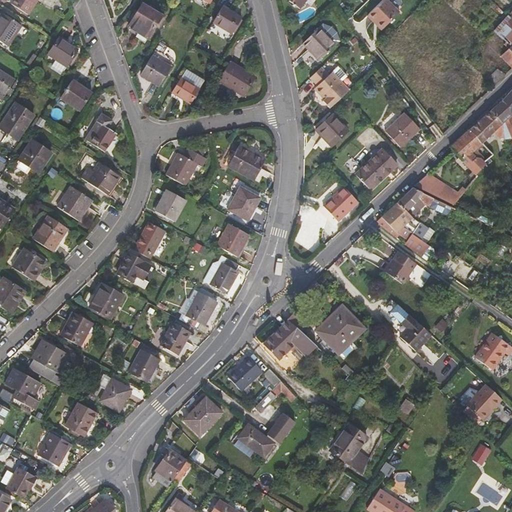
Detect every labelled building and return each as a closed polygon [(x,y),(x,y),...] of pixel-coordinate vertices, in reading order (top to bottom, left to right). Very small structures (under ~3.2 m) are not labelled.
[(28,15),(37,0),(11,0),(10,3),(11,4),(16,7),(28,15)] [(289,0),(289,1),(300,9),(306,2),(307,0),(289,0)] [(381,30),(399,12),(387,0),(382,0),(367,15),(381,30)] [(495,3),(490,8),(506,23),(511,18),(508,15),(495,3)] [(148,38),(162,16),(142,4),(128,27),(148,38)] [(232,34),(242,18),(222,6),(213,23),(232,34)] [(21,25),(2,13),(0,16),(0,41),(7,47),(16,34),(21,25)] [(511,18),(506,23),(498,32),(511,46),(508,48),(511,52),(511,18)] [(319,60),(339,41),(336,32),(331,27),(323,24),(302,43),(319,60)] [(22,39),(29,30),(21,25),(16,34),(22,39)] [(67,66),(78,49),(59,37),(48,54),(67,66)] [(511,52),(508,48),(501,55),(511,66),(511,52)] [(159,87),(172,67),(152,55),(140,75),(159,87)] [(255,79),(239,70),(240,68),(230,61),(218,81),(244,97),(255,79)] [(338,67),(329,74),(322,66),(311,77),(319,85),(317,86),(317,90),(321,94),(324,94),(327,97),(324,100),(331,108),(343,96),(350,89),(343,82),(348,78),(338,67)] [(0,92),(5,96),(15,79),(0,69),(0,92)] [(494,87),(506,75),(498,69),(486,80),(494,87)] [(186,70),(181,78),(199,89),(204,81),(186,70)] [(190,104),(199,89),(181,78),(172,93),(190,104)] [(80,111),(92,94),(72,80),(61,97),(80,111)] [(511,89),(503,100),(491,111),(503,124),(511,115),(511,89)] [(21,136),(34,115),(15,102),(0,125),(0,128),(8,134),(11,129),(21,136)] [(503,124),(491,111),(469,129),(482,143),(494,132),(500,138),(501,138),(503,146),(506,146),(504,139),(503,124)] [(101,113),(85,139),(104,152),(116,134),(108,128),(113,121),(101,113)] [(420,129),(404,113),(385,131),(401,148),(420,129)] [(331,147),(349,130),(333,114),(315,130),(331,147)] [(511,115),(503,124),(504,139),(511,138),(511,115)] [(21,136),(11,129),(8,134),(18,140),(21,136)] [(482,143),(469,129),(450,147),(463,162),(476,175),(487,164),(474,151),(482,143)] [(38,173),(51,153),(32,140),(15,165),(26,172),(29,167),(38,173)] [(254,180),(265,159),(257,155),(257,156),(246,150),(246,149),(239,145),(227,166),(254,180)] [(185,185),(197,164),(201,166),(206,158),(188,148),(184,156),(178,153),(166,175),(185,185)] [(398,165),(382,149),(355,174),(370,190),(398,165)] [(106,195),(119,176),(99,163),(94,171),(89,169),(82,179),(87,182),(106,195)] [(460,197),(426,174),(414,186),(454,205),(460,197)] [(78,221),(92,200),(71,186),(57,207),(78,221)] [(248,220),(260,198),(240,187),(228,209),(248,220)] [(358,202),(344,187),(323,206),(338,221),(358,202)] [(422,193),(412,187),(376,222),(396,238),(399,234),(408,241),(405,245),(422,257),(429,247),(420,241),(431,230),(413,219),(406,212),(415,203),(417,200),(430,207),(434,198),(422,193)] [(174,221),(186,200),(166,189),(154,211),(174,221)] [(0,228),(2,229),(15,210),(0,199),(0,228)] [(68,229),(48,216),(33,239),(52,252),(68,229)] [(150,258),(165,230),(149,222),(137,244),(138,245),(135,250),(150,258)] [(236,257),(248,235),(229,224),(217,246),(236,257)] [(34,281),(46,262),(24,248),(12,267),(34,281)] [(407,276),(416,263),(398,251),(393,259),(394,260),(391,264),(384,259),(378,267),(402,284),(407,282),(410,277),(407,276)] [(142,278),(150,265),(127,253),(117,273),(132,281),(136,275),(142,278)] [(226,294),(238,272),(235,270),(238,264),(226,258),(223,263),(222,262),(210,285),(226,294)] [(210,285),(222,262),(219,261),(213,263),(203,281),(210,285)] [(136,275),(132,281),(144,287),(147,281),(142,278),(136,275)] [(17,305),(26,291),(4,277),(0,282),(0,306),(7,311),(12,303),(17,305)] [(110,318),(123,295),(102,284),(90,307),(110,318)] [(194,290),(189,300),(193,303),(199,293),(194,290)] [(204,325),(216,302),(199,293),(193,303),(187,315),(204,325)] [(11,314),(17,305),(12,303),(7,311),(11,314)] [(431,335),(397,304),(390,313),(407,328),(399,337),(416,352),(431,335)] [(364,329),(342,305),(316,330),(345,360),(347,360),(354,353),(354,350),(349,344),(364,329)] [(308,324),(295,311),(287,319),(288,320),(301,332),(308,324)] [(80,346),(92,322),(73,312),(60,335),(80,346)] [(442,319),(435,327),(442,332),(449,325),(442,319)] [(301,332),(288,320),(263,344),(278,360),(294,345),(306,357),(316,346),(301,332)] [(177,355),(190,332),(172,322),(160,345),(174,353),(177,355)] [(492,370),(504,353),(508,355),(511,349),(511,347),(492,333),(474,358),(492,370)] [(57,373),(68,354),(42,339),(31,358),(33,360),(55,372),(57,373)] [(137,348),(140,343),(134,339),(131,344),(137,348)] [(171,359),(174,353),(160,345),(157,351),(171,359)] [(146,382),(159,359),(141,349),(128,373),(146,382)] [(241,391),(262,371),(249,357),(228,376),(241,391)] [(55,372),(33,360),(28,368),(50,380),(55,372)] [(352,371),(345,364),(341,368),(349,375),(352,371)] [(40,383),(13,368),(5,383),(16,389),(20,391),(16,399),(33,409),(38,401),(32,398),(40,383)] [(280,381),(269,369),(263,375),(275,387),(280,381)] [(349,376),(344,382),(348,385),(353,380),(349,376)] [(119,412),(131,390),(111,379),(99,401),(119,412)] [(275,387),(254,407),(260,413),(281,392),(291,403),(295,397),(280,381),(275,387)] [(461,400),(484,422),(490,416),(490,414),(503,400),(487,386),(480,393),(471,389),(461,400)] [(16,399),(20,391),(16,389),(11,396),(16,399)] [(207,399),(206,397),(192,411),(194,413),(207,399)] [(200,436),(222,413),(207,399),(194,413),(192,411),(183,420),(200,436)] [(406,399),(399,409),(408,416),(415,405),(406,399)] [(83,436),(96,413),(77,403),(65,426),(83,436)] [(10,410),(1,405),(0,407),(0,419),(4,421),(10,410)] [(264,458),(274,443),(277,446),(295,423),(283,414),(265,437),(248,423),(237,438),(264,458)] [(367,436),(349,423),(329,451),(348,464),(354,454),(358,450),(367,436)] [(390,425),(386,430),(392,434),(396,428),(390,425)] [(58,466),(70,443),(50,432),(37,455),(58,466)] [(472,458),(482,465),(492,450),(482,443),(472,458)] [(186,461),(171,450),(156,471),(171,482),(186,461)] [(358,450),(354,454),(348,464),(361,474),(370,458),(358,450)] [(176,485),(191,464),(186,461),(171,482),(176,485)] [(37,477),(18,467),(6,489),(23,498),(27,490),(30,484),(32,485),(37,477)] [(156,471),(152,478),(167,488),(171,482),(156,471)] [(414,511),(415,511),(380,488),(366,509),(370,511),(414,511)] [(265,494),(255,489),(252,494),(262,500),(265,494)] [(0,511),(3,511),(10,498),(0,492),(0,511)] [(115,511),(116,510),(105,497),(88,511),(115,511)] [(189,506),(176,497),(165,511),(194,511),(187,507),(189,506)] [(238,511),(218,500),(210,511),(238,511)]
